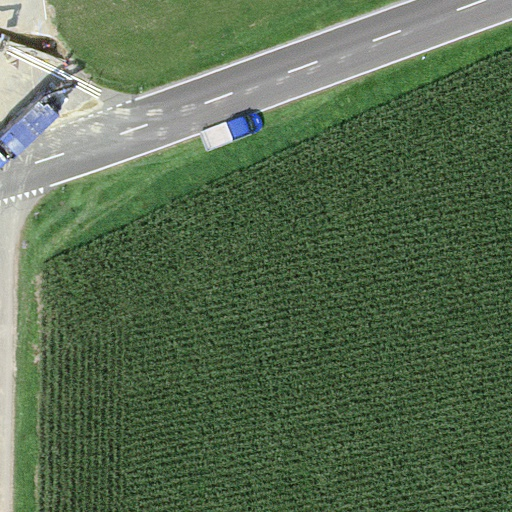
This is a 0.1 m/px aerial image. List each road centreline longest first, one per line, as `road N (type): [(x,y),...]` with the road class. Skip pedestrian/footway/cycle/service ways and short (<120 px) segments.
road 1 (tertiary): [(0,178),(508,0)]
road 2 (track): [(19,0),(26,96),(9,176)]
road 3 (track): [(3,511),(0,370)]
